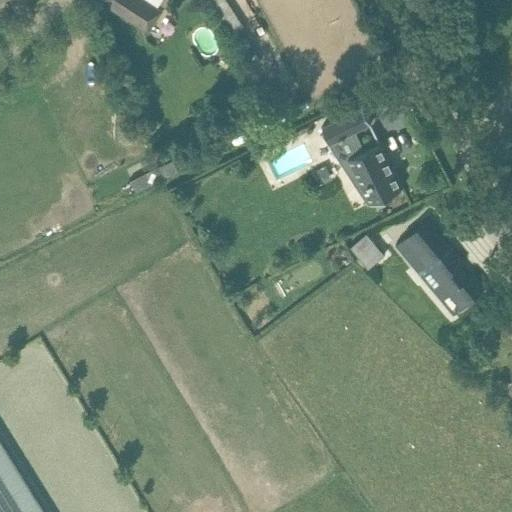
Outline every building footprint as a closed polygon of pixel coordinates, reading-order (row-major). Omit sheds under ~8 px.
[(100,0),(111,7),(147,30),(161,9),(146,0),(100,0)] [(403,186),(380,140),(365,148),(356,130),(371,122),(362,104),(322,125),(331,143),(349,134),(358,151),(348,156),(371,202),(403,186)] [(395,243),(418,271),(420,269),(419,269),(430,260),(466,303),(486,286),(473,271),(470,274),(461,263),(465,260),(428,216),(395,243)] [(366,231),(350,245),(368,267),(385,254),(383,251),(377,256),(370,247),(376,243),(366,231)] [(44,511),(0,440),(0,511),(44,511)]
